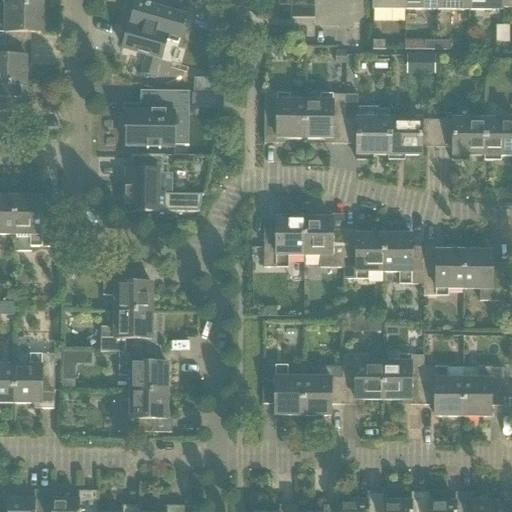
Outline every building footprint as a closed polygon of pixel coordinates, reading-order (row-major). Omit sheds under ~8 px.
[(405,11),(404,0),(372,0),(372,11),(405,11)] [(437,11),(436,0),(404,0),(405,11),(437,11)] [(436,0),(437,11),(469,11),(468,0),(436,0)] [(511,0),(468,0),(469,11),(502,12),(502,9),(511,9),(511,0)] [(145,6),(136,4),(129,27),(122,49),(146,56),(141,74),(155,78),(159,60),(161,61),(166,42),(178,45),(185,18),(149,7),(150,6),(146,5),(145,6)] [(42,35),(42,6),(4,6),(4,22),(0,22),(0,46),(31,46),(31,35),(42,35)] [(314,20),(314,7),(290,7),(290,20),(314,20)] [(385,50),(385,42),(372,42),(372,50),(385,50)] [(423,51),(436,51),(436,43),(423,43),(423,51)] [(436,51),(449,51),(449,43),(436,43),(436,51)] [(31,46),(0,46),(0,86),(26,86),(26,60),(31,60),(31,46)] [(344,65),(344,56),(344,53),(335,53),(335,65),(344,65)] [(425,58),(425,74),(433,74),(433,58),(425,58)] [(215,93),(215,80),(193,80),(193,93),(215,93)] [(25,114),(26,86),(0,86),(0,126),(30,127),(30,114),(25,114)] [(123,116),(123,128),(126,128),(126,132),(126,148),(147,149),(146,151),(148,151),(148,150),(148,149),(158,149),(158,150),(158,151),(159,151),(159,150),(160,149),(174,149),(174,147),(174,118),(184,118),(188,118),(189,93),(159,93),(140,93),(140,106),(140,110),(140,114),(134,114),(133,114),(123,113),(123,116)] [(264,96),(264,145),(277,145),(277,140),(304,140),(304,103),(289,103),(277,103),(277,96),(264,96)] [(304,103),(304,140),(331,141),(331,146),(344,146),(344,96),(332,96),(331,103),(320,103),(304,103)] [(344,96),(344,146),(356,146),(356,161),(365,162),(365,157),(388,157),(388,162),(389,162),(389,121),(389,111),(379,111),(380,107),(374,107),(357,107),(357,96),(344,96)] [(389,121),(389,162),(397,162),(397,157),(421,157),(421,149),(437,149),(437,122),(420,122),(420,121),(403,121),(403,111),(389,111),(389,121)] [(511,120),(485,121),(485,162),(493,162),(493,158),(511,157),(511,120)] [(485,162),(485,121),(451,121),(451,122),(437,122),(437,149),(452,149),(452,162),(461,162),(461,158),(484,158),(484,162),(485,162)] [(126,173),(125,213),(198,214),(202,196),(172,196),(158,196),(158,176),(163,176),(163,175),(163,157),(130,157),(130,173),(126,173)] [(0,236),(14,237),(14,199),(0,199),(0,236)] [(54,249),(55,211),(42,211),(42,199),(14,199),(14,237),(14,253),(31,253),(31,249),(54,249)] [(263,231),(263,269),(274,269),(283,269),(287,269),(287,257),(304,258),(304,220),(276,220),(276,231),(263,231)] [(343,270),(344,232),(332,232),(332,220),(304,220),(304,258),(319,258),(319,270),(343,270)] [(384,274),(384,237),(357,237),(357,232),(344,232),(343,270),(343,280),(356,280),(356,282),(368,282),(368,274),(384,274)] [(423,287),(424,248),(412,248),(412,237),(384,237),(384,274),(399,274),(399,287),(423,287)] [(463,290),(464,254),(437,253),(437,248),(424,248),(423,287),(423,298),(447,298),(447,290),(463,290)] [(504,302),(504,290),(504,265),(491,265),(492,254),(464,254),(463,290),(480,290),(480,302),(504,302)] [(152,314),(152,285),(141,285),(141,273),(103,273),(103,298),(115,298),(115,314),(152,314)] [(3,304),(3,317),(14,317),(14,304),(3,304)] [(277,318),(277,308),(263,308),(262,317),(263,318),(277,318)] [(341,319),(342,309),(326,309),(325,319),(341,319)] [(100,354),(156,354),(156,340),(151,340),(152,314),(115,314),(114,330),(100,330),(100,354)] [(380,324),(368,323),(368,332),(380,332),(380,324)] [(167,394),(167,365),(156,365),(156,354),(118,354),(118,377),(130,377),(130,394),(167,394)] [(53,394),(54,356),(30,356),(30,368),(14,368),(13,405),(40,405),(40,410),(54,410),(54,394),(53,394)] [(382,402),(383,364),(355,364),(355,357),(343,357),(343,369),(343,406),(356,407),(356,402),(382,402)] [(422,407),(423,369),(423,358),(409,358),(409,364),(383,364),(382,402),(409,402),(409,407),(422,407)] [(62,383),(62,392),(73,392),(73,383),(73,367),(62,367),(62,383)] [(0,404),(13,405),(14,368),(0,368),(0,404)] [(302,417),(303,380),(287,380),(287,368),(262,368),(262,406),(274,406),(274,417),(302,417)] [(343,406),(343,369),(318,368),(317,380),(303,380),(302,417),(330,418),(330,406),(343,406)] [(462,419),(463,381),(446,381),(447,369),(423,369),(422,407),(434,407),(434,418),(462,419)] [(503,408),(503,370),(478,369),(478,381),(463,381),(462,419),(490,419),(490,408),(503,408)] [(167,420),(167,394),(130,394),(130,409),(118,409),(118,414),(118,434),(156,434),(172,434),(172,420),(167,420)] [(62,424),(62,438),(71,438),(71,424),(62,424)] [(52,511),(53,502),(53,492),(40,492),(40,502),(34,502),(7,502),(7,511),(52,511)] [(96,511),(96,493),(84,493),(84,502),(53,502),(52,511),(96,511)] [(385,511),(385,504),(385,494),(373,494),(373,503),(340,503),(340,507),(341,507),(341,511),(385,511)] [(429,511),(429,504),(429,494),(417,494),(417,504),(385,504),(385,511),(429,511)] [(473,511),(473,504),(473,495),(461,494),(461,504),(429,504),(429,511),(473,511)] [(511,511),(511,494),(505,495),(505,505),(473,504),(473,511),(511,511)]
